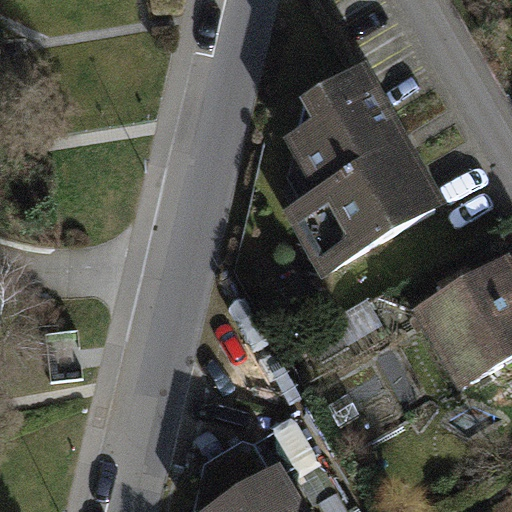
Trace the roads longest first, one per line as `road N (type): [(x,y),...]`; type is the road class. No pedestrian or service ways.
road 1 (residential): [(252,0),(130,511)]
road 2 (residential): [(511,166),(414,0)]
